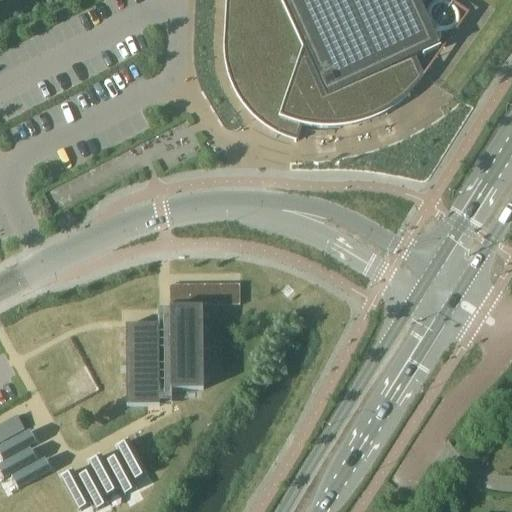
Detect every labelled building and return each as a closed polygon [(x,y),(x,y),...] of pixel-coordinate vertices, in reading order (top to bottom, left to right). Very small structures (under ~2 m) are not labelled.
[(438,50),(414,0),(227,0),(227,13),(226,34),(227,48),(228,58),(230,72),(235,81),(239,90),(244,97),(248,103),(255,110),(263,118),(272,124),(280,129),(296,135),(298,128),(313,128),(323,128),(334,126),(344,124),(353,122),(363,118),(369,116),(377,112),(384,109),(389,106),(397,101),(401,98),(406,94),(411,90),(415,86),(418,83),(422,80),(413,61),(438,50)] [(240,286),(169,286),(169,307),(240,307),(240,286)] [(170,327),(126,327),(127,407),(159,407),(158,391),(170,390),(203,390),(202,311),(170,311),(170,327)] [(17,418),(4,424),(10,435),(23,428),(17,418)] [(4,424),(0,426),(0,440),(10,435),(4,424)] [(29,432),(0,447),(0,458),(1,460),(34,442),(29,432)] [(128,442),(117,448),(136,481),(146,475),(128,442)] [(29,450),(0,465),(0,475),(2,478),(35,460),(29,450)] [(100,457),(89,463),(107,496),(118,491),(100,457)] [(118,457),(107,462),(125,496),(136,490),(118,457)] [(44,460),(11,478),(16,488),(50,470),(44,460)] [(90,472),(79,478),(97,511),(108,505),(90,472)] [(72,473),(61,478),(79,511),(90,506),(72,473)]
